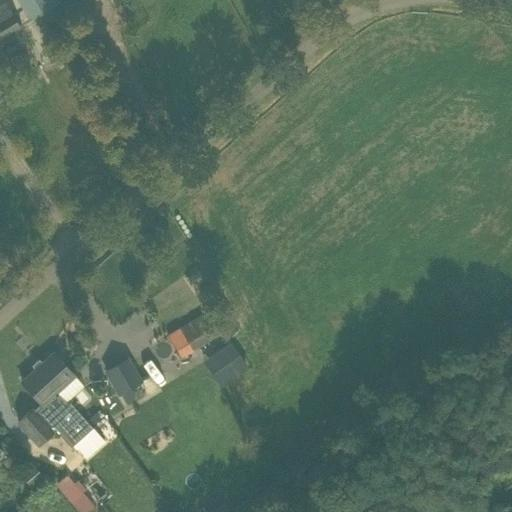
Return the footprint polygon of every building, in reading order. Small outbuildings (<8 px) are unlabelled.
[(21,0),(22,0),(32,17),(58,1),(57,0),(21,0)] [(0,36),(18,26),(11,15),(4,3),(0,5),(0,36)] [(181,356),(226,329),(213,307),(168,334),(181,356)] [(56,392),(75,376),(67,367),(53,352),(42,362),(39,358),(32,365),(35,369),(21,381),(41,403),(33,410),(31,409),(18,421),(31,436),(40,446),(58,430),(74,447),(76,445),(86,456),(104,440),(71,403),(68,405),(64,402),(56,392)] [(141,381),(130,363),(126,357),(106,370),(121,393),(129,407),(158,389),(149,376),(141,381)] [(32,487),(44,476),(32,462),(20,473),(32,487)] [(73,481),(62,491),(72,502),(83,493),(73,481)] [(511,511),(511,503),(506,502),(502,511),(511,511)]
